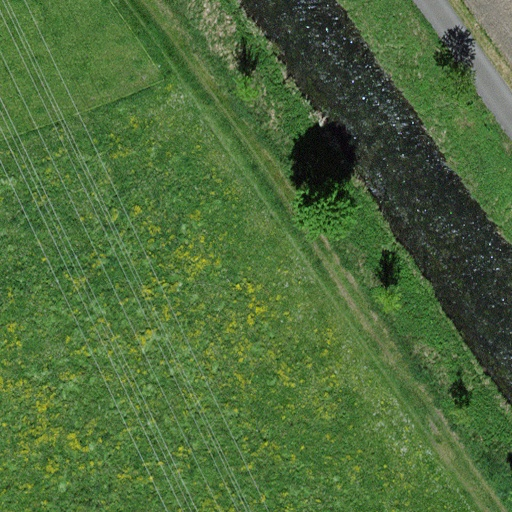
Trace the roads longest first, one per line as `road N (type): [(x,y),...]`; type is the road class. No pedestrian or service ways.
road 1 (track): [(143,0),(237,122),(488,511)]
road 2 (track): [(511,109),(432,0)]
